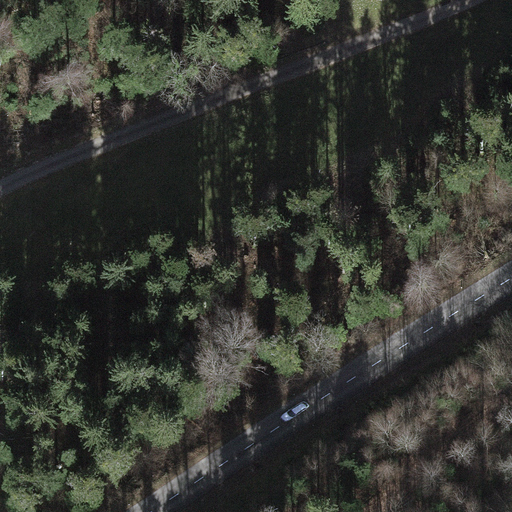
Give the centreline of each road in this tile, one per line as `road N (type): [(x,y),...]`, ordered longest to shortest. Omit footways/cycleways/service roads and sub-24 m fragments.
road 1 (tertiary): [(511,279),(150,511)]
road 2 (track): [(366,511),(511,398)]
